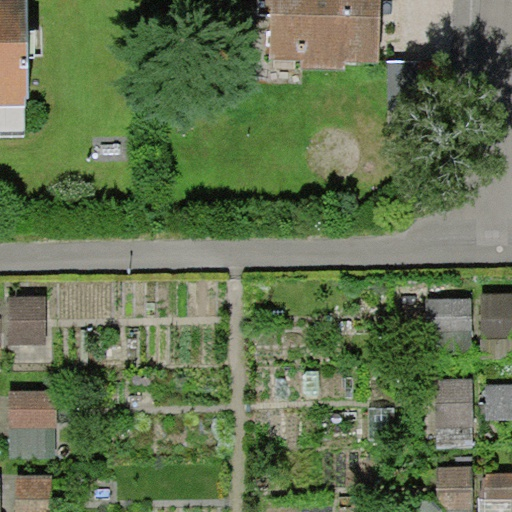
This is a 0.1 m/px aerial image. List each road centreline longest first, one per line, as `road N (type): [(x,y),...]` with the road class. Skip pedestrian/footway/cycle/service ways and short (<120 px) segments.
road 1 (residential): [(508,239),(0,248)]
road 2 (residential): [(509,0),(508,239)]
